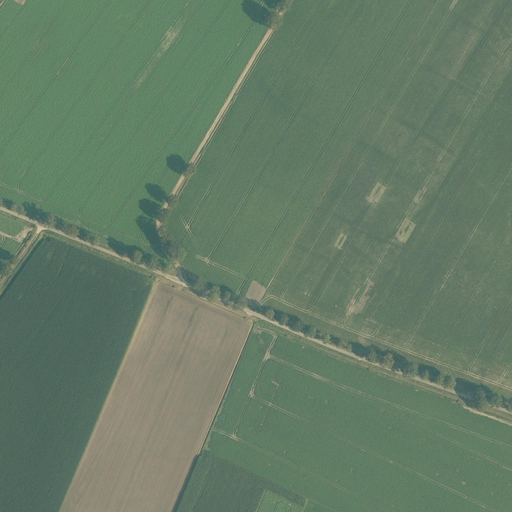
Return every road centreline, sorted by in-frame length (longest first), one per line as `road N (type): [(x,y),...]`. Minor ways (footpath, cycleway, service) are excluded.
road 1 (unclassified): [(511,411),(0,207)]
road 2 (track): [(288,0),(159,219),(181,282)]
